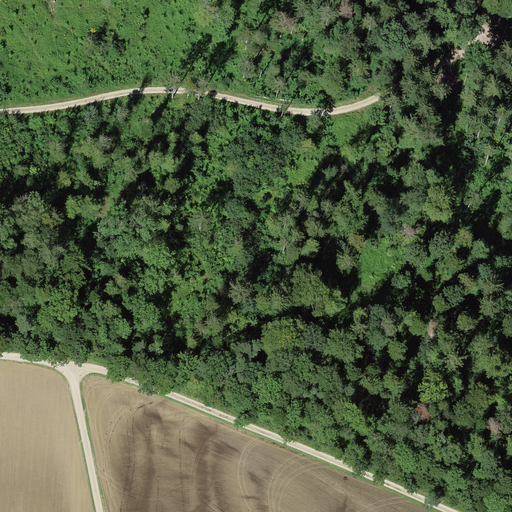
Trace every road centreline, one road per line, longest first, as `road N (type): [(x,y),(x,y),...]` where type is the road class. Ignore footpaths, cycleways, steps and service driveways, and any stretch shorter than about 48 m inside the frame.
road 1 (track): [(0,117),(190,93),(349,104),(502,32)]
road 2 (track): [(0,358),(117,375),(449,511)]
road 3 (track): [(100,511),(71,364)]
